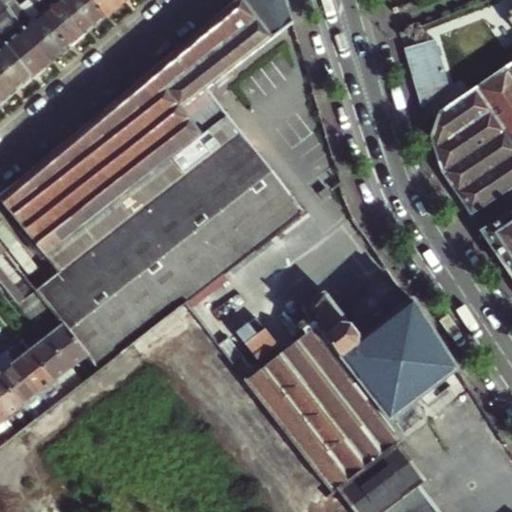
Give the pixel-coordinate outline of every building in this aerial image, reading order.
[(238,0),(117,100),(0,197),(0,208),(56,276),(38,290),(49,303),(65,322),(91,353),(103,367),(134,343),(189,301),(301,214),(208,87),(292,22),(285,0),(238,0)] [(46,0),(32,0),(42,12),(70,46),(72,45),(89,31),(62,0),(57,0),(51,5),(46,0)] [(62,0),(89,31),(106,16),(92,0),(62,0)] [(92,0),(106,16),(125,1),(124,0),(92,0)] [(70,46),(42,12),(33,20),(17,1),(8,8),(24,28),(52,61),(70,46)] [(511,43),(511,5),(509,7),(509,12),(510,14),(498,21),(500,25),(496,28),(507,44),(511,41),(511,43)] [(0,35),(2,38),(34,76),(52,61),(24,28),(15,35),(0,17),(0,35)] [(0,72),(16,91),(34,76),(2,38),(0,35),(0,72)] [(409,62),(439,52),(435,40),(405,48),(409,62)] [(439,52),(409,62),(413,77),(442,64),(439,52)] [(511,62),(438,113),(431,136),(440,170),(469,213),(511,184),(511,62)] [(418,91),(446,77),(442,64),(413,77),(418,91)] [(0,104),(16,91),(0,72),(0,104)] [(449,89),(446,77),(418,91),(422,107),(449,89)] [(511,210),(481,231),(511,276),(511,210)] [(0,263),(27,296),(20,302),(32,316),(49,303),(38,290),(0,243),(0,263)] [(0,278),(20,302),(27,296),(0,263),(0,278)] [(306,335),(249,379),(248,381),(333,493),(404,439),(400,434),(408,429),(406,425),(396,409),(457,370),(413,300),(410,302),(361,340),(326,293),(303,311),(308,317),(298,325),(306,335)] [(91,353),(65,322),(49,335),(74,366),(91,353)] [(74,366),(49,335),(33,347),(57,378),(74,366)] [(269,353),(257,335),(245,343),(257,361),(269,353)] [(33,347),(16,360),(53,406),(69,393),(57,378),(33,347)] [(53,406),(16,360),(0,372),(37,419),(53,406)] [(396,409),(406,425),(452,396),(450,393),(465,383),(457,370),(396,409)] [(0,372),(0,406),(8,417),(15,426),(20,431),(37,419),(0,372)] [(0,423),(8,417),(0,406),(0,438),(4,444),(20,431),(15,426),(7,432),(0,423)] [(426,473),(404,439),(333,493),(348,511),(440,511),(417,478),(426,473)]
